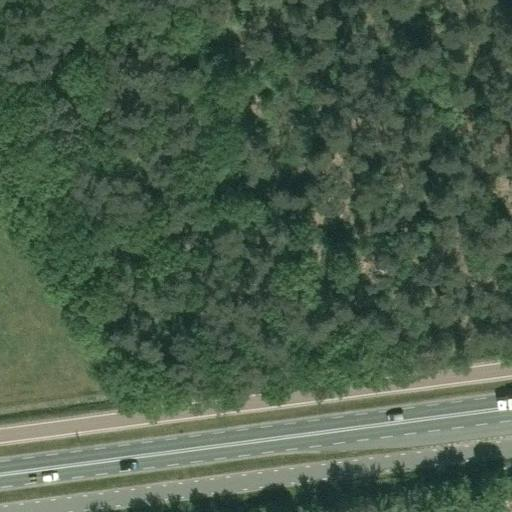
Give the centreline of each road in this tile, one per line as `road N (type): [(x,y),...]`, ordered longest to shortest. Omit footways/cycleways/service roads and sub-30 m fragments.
road 1 (unclassified): [(0,436),(511,370)]
road 2 (primary): [(0,474),(511,408)]
road 3 (unclassified): [(511,448),(22,511)]
